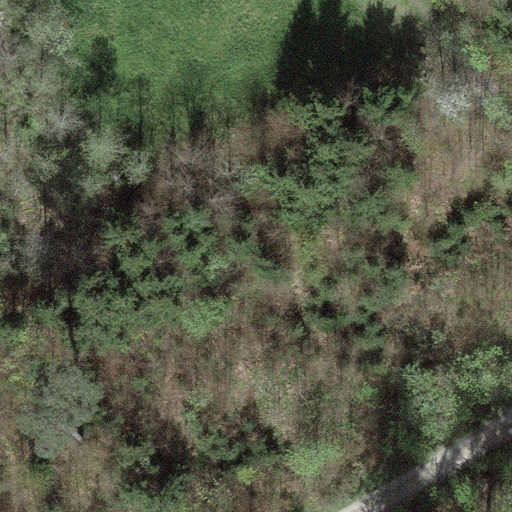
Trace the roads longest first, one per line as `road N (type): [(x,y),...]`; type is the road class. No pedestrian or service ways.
road 1 (track): [(511,423),(359,511)]
road 2 (track): [(407,0),(511,134)]
